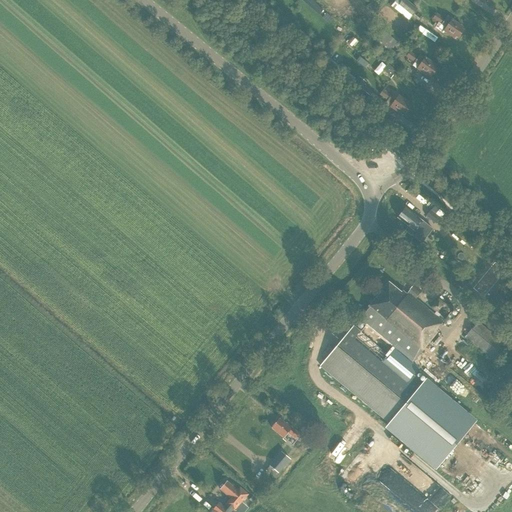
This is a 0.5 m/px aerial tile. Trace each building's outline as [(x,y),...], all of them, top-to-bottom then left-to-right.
[(418,9),(406,0),(401,0),(398,5),(412,16),(418,9)] [(437,14),(433,19),(438,22),(434,27),(442,33),(444,31),(454,38),(455,36),(458,38),(463,30),(461,28),(462,26),(452,20),(447,16),(445,19),(437,14)] [(437,36),(419,24),(416,30),(434,42),(437,36)] [(383,30),(373,44),(387,54),(396,40),(383,30)] [(355,39),(360,42),(364,34),(359,31),(355,39)] [(434,66),(435,65),(426,58),(423,61),(410,52),(407,57),(419,66),(417,69),(427,76),(428,74),(431,76),(437,68),(434,66)] [(391,95),(384,90),(383,90),(380,95),(388,101),(391,95)] [(407,104),(409,103),(398,95),(390,107),(400,114),(402,112),(404,114),(410,106),(407,104)] [(397,217),(397,218),(408,226),(404,231),(410,235),(410,234),(421,243),(432,229),(422,222),(421,220),(405,208),(397,217)] [(436,224),(441,218),(430,210),(426,216),(436,224)] [(401,292),(388,282),(368,306),(365,310),(366,311),(358,320),(365,326),(360,332),(353,326),(320,366),(387,424),(384,428),(435,470),(477,421),(426,379),(422,384),(386,353),(392,347),(411,364),(439,332),(436,330),(443,322),(438,318),(440,315),(444,319),(452,310),(438,299),(430,308),(436,312),(433,315),(415,299),(421,291),(413,285),(406,294),(402,291),(401,292)] [(485,291),(479,286),(477,289),(483,294),(485,291)] [(502,304),(495,298),(485,310),(492,316),(502,304)] [(496,363),(508,347),(477,322),(465,337),(496,363)] [(466,347),(458,356),(488,388),(497,380),(466,347)] [(301,436),(286,423),(285,424),(279,418),(271,428),(283,438),(288,433),(297,441),(301,436)] [(376,435),(342,476),(354,486),(388,444),(376,435)] [(333,475),(353,445),(342,438),(322,468),(333,475)] [(290,459),(281,451),(269,465),(269,466),(265,470),(274,477),(278,473),(290,459)] [(380,481),(386,485),(384,487),(394,495),(417,465),(402,453),(380,481)] [(469,484),(477,475),(469,468),(461,477),(469,484)] [(232,511),(245,497),(226,481),(219,489),(220,490),(219,491),(223,495),(224,493),(229,498),(223,505),(218,502),(211,511),(212,511),(232,511)]
